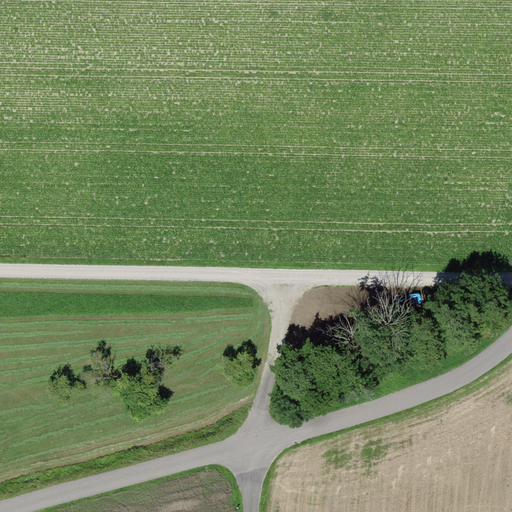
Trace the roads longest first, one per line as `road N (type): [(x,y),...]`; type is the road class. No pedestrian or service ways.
road 1 (unclassified): [(511,341),(468,373),(412,397),(0,511)]
road 2 (track): [(511,282),(0,270)]
road 3 (track): [(251,511),(286,277)]
